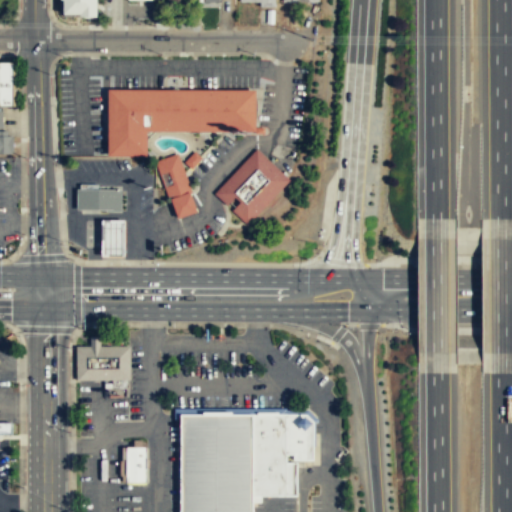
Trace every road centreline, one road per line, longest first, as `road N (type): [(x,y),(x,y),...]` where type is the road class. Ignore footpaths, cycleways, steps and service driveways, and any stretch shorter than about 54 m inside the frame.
road 1 (secondary): [(349,278),(75,275),(39,293)]
road 2 (motorway): [(363,0),(344,238),(349,278)]
road 3 (residential): [(33,39),(39,293)]
road 4 (secondary): [(257,310),(511,312)]
road 5 (residential): [(33,39),(286,41)]
road 6 (motorway): [(349,278),(364,312),(376,511)]
road 7 (secondary): [(39,293),(75,310),(257,310)]
road 8 (secondary): [(39,293),(46,511)]
road 9 (motorway): [(501,218),(497,0)]
road 10 (motorway): [(434,0),(435,218)]
road 11 (secondary): [(511,277),(349,278)]
road 12 (motorway): [(435,218),(436,372)]
road 13 (motorway): [(501,372),(501,218)]
road 14 (motorway): [(500,511),(501,372)]
road 15 (motorway): [(436,372),(436,511)]
road 16 (motorway): [(284,311),(344,339),(368,402)]
